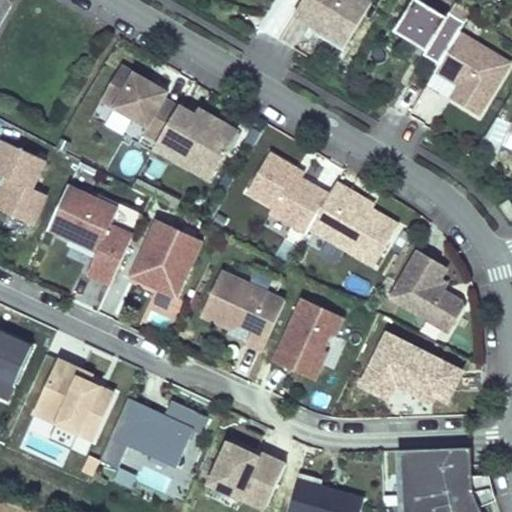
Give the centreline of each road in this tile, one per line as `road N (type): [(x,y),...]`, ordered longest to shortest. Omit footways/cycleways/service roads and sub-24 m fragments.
road 1 (residential): [(0,291),(168,372),(194,371),(310,434),(511,435)]
road 2 (residential): [(492,262),(457,209),(432,188),(110,0)]
road 3 (residential): [(511,427),(507,316),(492,262)]
